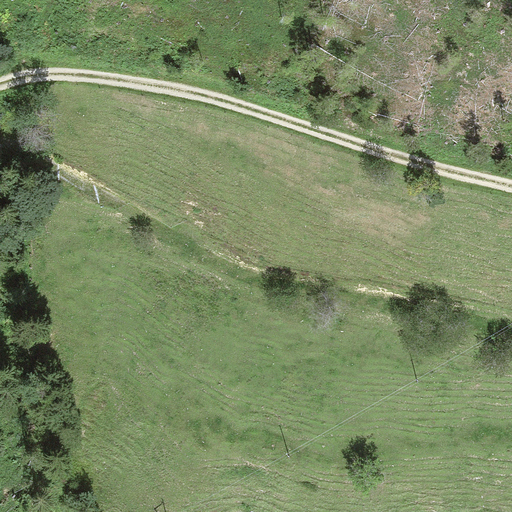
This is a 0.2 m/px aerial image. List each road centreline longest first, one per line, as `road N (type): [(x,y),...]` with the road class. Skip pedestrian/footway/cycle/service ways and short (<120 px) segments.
road 1 (track): [(0,143),(276,281),(511,326)]
road 2 (track): [(0,85),(59,73),(240,101),(511,185)]
